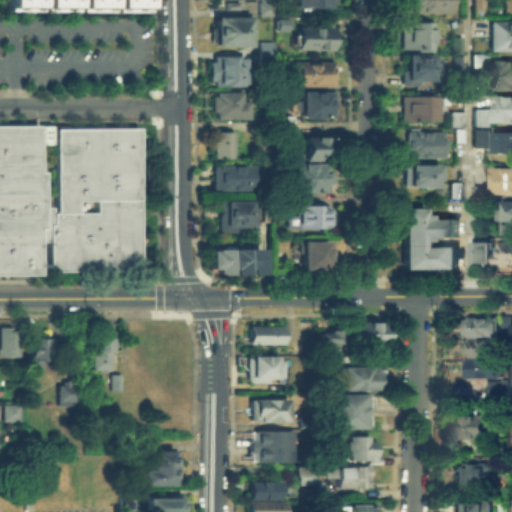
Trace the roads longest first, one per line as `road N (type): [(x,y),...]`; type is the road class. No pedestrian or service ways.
road 1 (secondary): [(192,298),(176,234),(174,0)]
road 2 (residential): [(367,296),(368,0)]
road 3 (tertiary): [(225,298),(511,295)]
road 4 (residential): [(413,511),(416,296)]
road 5 (tertiary): [(192,298),(0,299)]
road 6 (residential): [(175,107),(0,106)]
road 7 (secondary): [(210,511),(212,389)]
